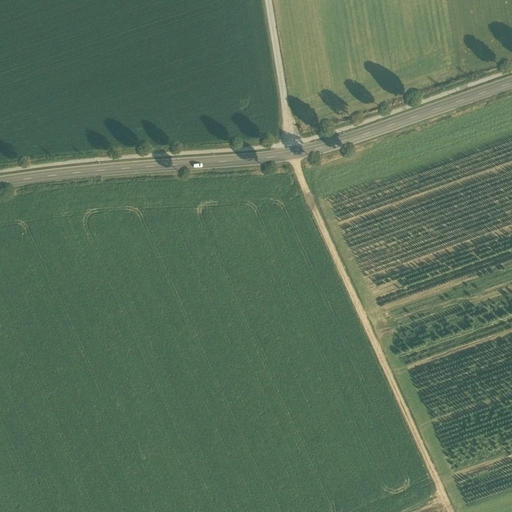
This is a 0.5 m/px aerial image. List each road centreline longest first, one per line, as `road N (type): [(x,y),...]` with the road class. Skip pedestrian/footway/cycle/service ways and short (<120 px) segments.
road 1 (track): [(266,0),(304,188),(451,511)]
road 2 (secondary): [(0,183),(294,153),(511,81)]
